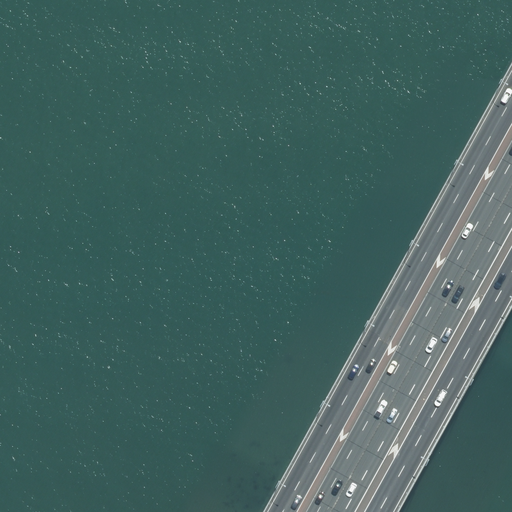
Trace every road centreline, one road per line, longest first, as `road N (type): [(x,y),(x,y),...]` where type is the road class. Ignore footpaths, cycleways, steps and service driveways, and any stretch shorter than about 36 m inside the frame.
road 1 (motorway): [(281,511),(511,96)]
road 2 (motorway): [(330,511),(511,184)]
road 3 (motorway): [(511,268),(377,511)]
